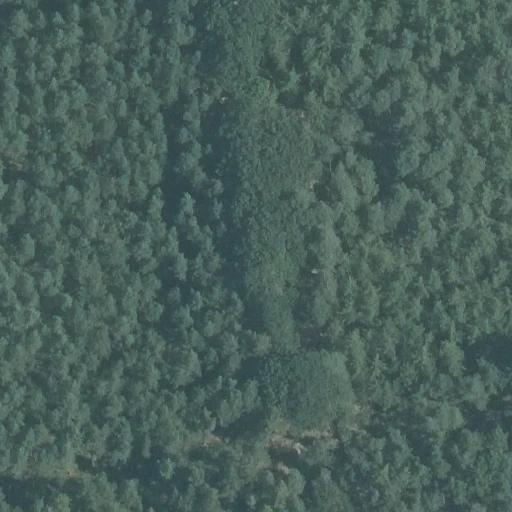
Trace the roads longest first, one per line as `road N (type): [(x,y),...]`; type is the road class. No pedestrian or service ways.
road 1 (track): [(0,511),(511,414)]
road 2 (track): [(311,511),(236,0)]
